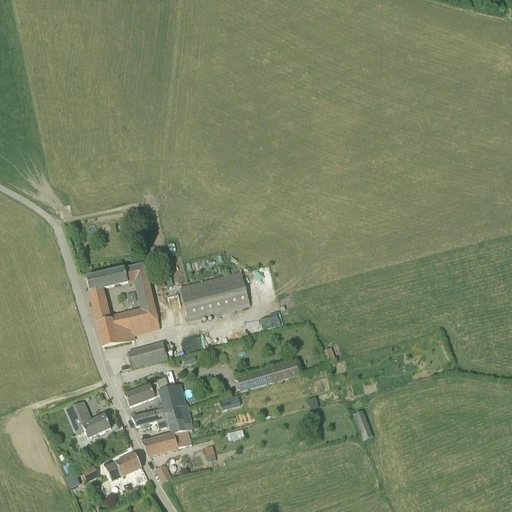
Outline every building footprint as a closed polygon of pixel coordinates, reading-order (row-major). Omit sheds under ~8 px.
[(144,266),(86,280),(90,295),(104,291),(128,285),(128,286),(134,285),(147,282),(144,266)] [(180,290),(189,324),(250,308),(241,273),(180,290)] [(140,311),(127,314),(133,337),(159,331),(147,282),(134,285),(140,311)] [(90,295),(96,321),(110,318),(104,291),(90,295)] [(96,321),(103,350),(134,343),(133,337),(127,314),(110,318),(96,321)] [(236,325),(237,335),(272,330),(271,320),(236,325)] [(163,345),(127,355),(132,371),(167,361),(163,345)] [(331,350),(322,353),(327,365),(336,361),(331,350)] [(237,379),(241,394),(299,377),(295,363),(237,379)] [(165,411),(159,413),(163,422),(168,421),(169,427),(183,423),(185,427),(191,425),(188,412),(198,409),(213,403),(213,400),(221,399),(217,387),(210,388),(207,379),(170,389),(165,379),(156,382),(157,384),(140,391),(125,397),(130,409),(161,397),(165,411)] [(239,397),(220,402),(223,412),(242,407),(239,397)] [(111,430),(105,417),(89,425),(85,417),(88,416),(83,404),(67,411),(76,431),(82,428),(87,440),(111,430)] [(362,412),(353,417),(364,442),(373,438),(362,412)] [(159,413),(132,420),(136,429),(143,428),(144,431),(150,429),(149,426),(160,423),(161,429),(170,427),(169,427),(168,421),(163,422),(159,413)] [(174,437),(187,433),(193,432),(191,425),(185,427),(183,423),(169,427),(170,427),(172,437),(173,436),(174,437)] [(230,442),(245,438),(243,431),(228,435),(230,442)] [(172,437),(142,445),(147,458),(192,447),(187,433),(174,437),(173,436),(172,437)] [(215,456),(215,455),(212,448),(205,449),(209,464),(213,462),(212,457),(215,456)] [(111,483),(141,470),(136,457),(106,470),(111,483)] [(172,481),(166,467),(156,472),(163,484),(172,481)] [(82,472),(84,477),(87,483),(98,479),(93,468),(82,472)]
